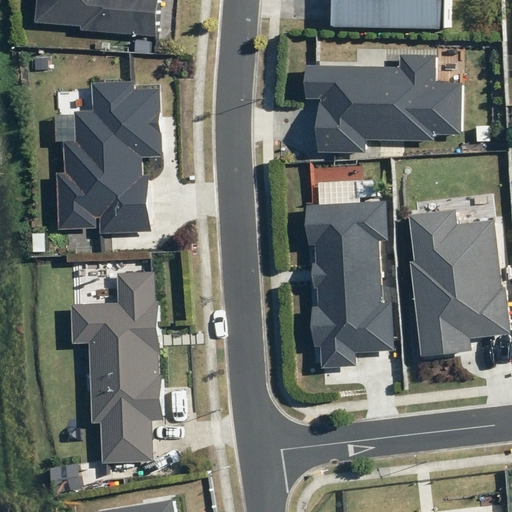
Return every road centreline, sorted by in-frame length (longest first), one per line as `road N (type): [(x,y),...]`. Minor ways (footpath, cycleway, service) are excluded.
road 1 (residential): [(255,451),(234,160),(243,0)]
road 2 (residential): [(255,451),(511,422)]
